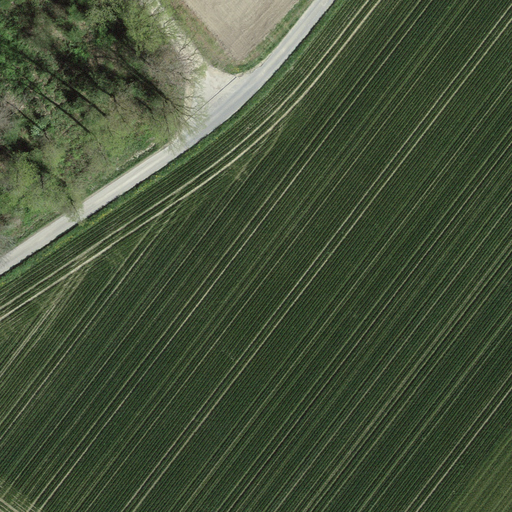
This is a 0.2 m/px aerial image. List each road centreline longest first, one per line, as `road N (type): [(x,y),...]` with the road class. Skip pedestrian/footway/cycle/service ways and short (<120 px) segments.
road 1 (residential): [(0,269),(241,100),(318,0)]
road 2 (track): [(241,100),(151,0)]
